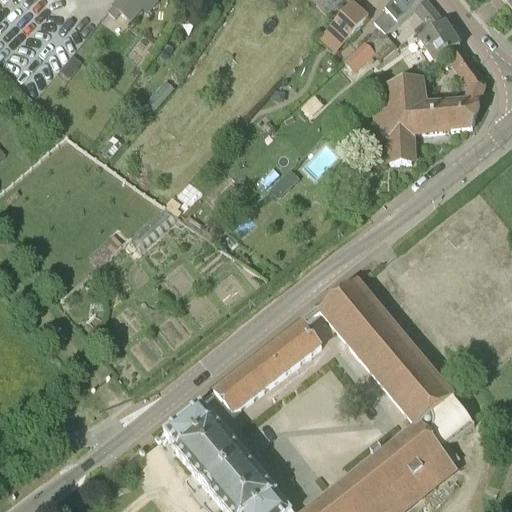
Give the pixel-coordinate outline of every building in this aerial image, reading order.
[(119,0),(111,9),(106,15),(115,23),(120,17),(131,26),(153,0),(119,0)] [(379,32),(372,39),(377,44),(386,38),(426,4),(426,3),(423,0),(385,0),(392,8),(385,15),(388,17),(376,29),(379,32)] [(511,0),(501,0),(511,14),(511,0)] [(330,31),(329,33),(344,46),(369,20),(353,5),(337,21),(338,22),(330,31)] [(436,16),(414,34),(419,42),(417,44),(434,67),(434,68),(445,61),(460,51),(444,26),(436,16)] [(364,46),(344,64),(354,78),(375,58),(364,46)] [(460,51),(445,61),(463,88),(469,88),(486,87),(460,51)] [(164,85),(147,105),(154,112),(172,91),(164,85)] [(403,87),(370,89),(373,146),(386,146),(387,171),(417,169),(415,138),(476,134),(482,109),(427,112),(425,86),(403,87)] [(292,173),(271,191),(280,201),(300,183),(292,173)] [(189,219),(184,226),(203,240),(207,233),(189,219)] [(202,408),(164,437),(177,454),(175,457),(193,478),(221,511),(411,511),(458,476),(441,454),(475,428),(454,403),(357,286),(317,316),(320,320),(412,431),(310,511),(288,511),(278,500),(279,498),(215,421),(213,422),(202,408)] [(305,327),(215,398),(234,421),(323,352),(307,330),(305,327)]
